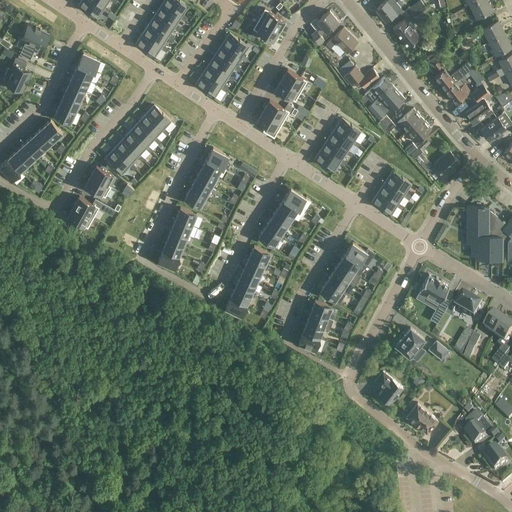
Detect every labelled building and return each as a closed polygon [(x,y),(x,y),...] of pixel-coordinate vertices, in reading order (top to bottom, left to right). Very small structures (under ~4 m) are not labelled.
[(81,0),(78,5),(98,18),(103,10),(105,7),(93,0),(81,0)] [(164,0),(163,2),(182,15),(183,14),(189,5),(181,0),(164,0)] [(386,0),(376,8),(386,20),(389,17),(396,12),(395,12),(400,8),(394,0),(387,0),(387,1),(386,0)] [(414,15),(415,16),(426,7),(420,0),(419,0),(409,8),(412,12),(414,15)] [(476,18),(492,10),(486,0),(479,0),(469,5),(476,18)] [(156,13),(176,26),(176,24),(181,18),(182,15),(163,2),(156,13)] [(265,8),(259,18),(279,30),(285,20),(265,8)] [(329,10),(317,20),(322,26),(317,31),(316,30),(311,34),(318,43),(323,38),(320,35),(338,21),(329,10)] [(404,19),(392,28),(407,47),(419,37),(407,22),(406,21),(414,15),(412,12),(404,19)] [(149,23),(169,36),(170,34),(174,28),(176,26),(156,13),(149,23)] [(273,40),(279,30),(259,18),(253,28),(253,29),(258,32),(273,40)] [(498,21),(496,22),(482,29),(489,42),(505,34),(498,21)] [(26,40),(23,46),(37,52),(40,46),(43,47),(49,33),(40,29),(41,29),(40,28),(40,29),(36,27),(36,26),(35,27),(27,23),(27,24),(28,24),(21,38),(26,40)] [(143,33),(162,46),(163,44),(168,38),(169,36),(149,23),(143,33)] [(343,28),(332,39),(332,38),(326,44),(330,48),(336,42),(346,52),(357,41),(343,28)] [(250,34),(255,37),(258,32),(253,29),(250,34)] [(223,42),(243,55),(249,45),(230,32),(223,42)] [(136,43),(155,56),(161,48),(162,46),(143,33),(136,43)] [(489,42),(496,55),(511,47),(505,34),(489,42)] [(0,42),(5,46),(8,48),(11,43),(3,38),(0,42)] [(216,53),(236,66),(236,65),(241,58),(243,55),(223,42),(216,53)] [(84,51),(79,62),(95,69),(99,59),(84,51)] [(306,52),(302,63),(308,65),(312,55),(306,52)] [(209,63),(229,76),(230,75),(234,68),(236,66),(216,53),(209,63)] [(506,74),(511,70),(511,53),(499,61),(506,74)] [(9,78),(6,83),(22,91),(31,72),(24,68),(27,62),(16,57),(13,64),(14,65),(12,70),(8,68),(5,76),(9,78)] [(353,84),(364,75),(355,64),(354,65),(350,60),(339,68),(344,74),(343,75),(352,85),(353,84)] [(438,61),(432,65),(439,72),(434,76),(445,89),(454,81),(472,68),(467,61),(450,75),(438,61)] [(79,62),(74,73),(90,80),(95,69),(79,62)] [(209,63),(203,73),(222,86),(223,85),(227,78),(229,76),(209,63)] [(472,68),(454,81),(445,89),(456,103),(464,96),(468,100),(474,96),(471,93),(472,92),(462,81),(470,74),(477,82),(476,84),(479,88),(483,85),(483,84),(481,81),(483,79),(474,67),(472,68)] [(281,79),(301,90),(307,80),(287,69),(281,79)] [(379,76),(373,69),(359,81),(358,80),(353,84),(358,88),(362,85),(364,88),(379,76)] [(74,73),(69,83),(85,90),(90,80),(74,73)] [(196,83),(215,96),(221,88),(222,86),(203,73),(196,83)] [(499,77),(497,73),(488,78),(490,82),(499,77)] [(323,87),(326,82),(317,76),(313,82),(323,87)] [(372,88),(365,95),(371,102),(377,97),(375,95),(377,93),(384,87),(385,89),(391,84),(389,82),(389,79),(387,76),(384,77),(384,76),(372,88)] [(295,101),(301,90),(281,79),(275,89),(295,101)] [(69,83),(64,93),(80,101),(85,90),(69,83)] [(379,96),(368,107),(379,119),(390,108),(392,110),(404,98),(398,91),(394,87),(391,84),(385,89),(384,87),(377,93),(379,96)] [(478,101),(484,97),(489,94),(483,85),(479,88),(472,92),(471,93),(474,96),(478,101)] [(511,98),(511,95),(509,91),(495,96),(502,106),(511,98)] [(64,93),(59,104),(75,111),(80,101),(64,93)] [(492,108),(484,97),(478,101),(474,96),(468,100),(471,105),(465,110),(473,121),(492,108)] [(269,99),(263,109),(283,121),(289,111),(269,99)] [(55,114),(70,122),(75,111),(59,104),(55,114)] [(146,113),(163,129),(165,128),(172,120),(154,104),(146,113)] [(402,125),(407,131),(422,118),(419,115),(419,113),(417,111),(416,111),(413,108),(397,122),(401,126),(402,125)] [(277,131),(283,121),(263,109),(257,120),(275,130),(277,131)] [(138,122),(155,138),(157,136),(162,131),(163,129),(146,113),(138,122)] [(377,124),(381,128),(391,120),(386,115),(377,124)] [(505,128),(497,116),(481,128),(489,139),(505,128)] [(335,128),(355,141),(355,140),(361,130),(342,117),(335,128)] [(422,118),(407,131),(412,136),(411,137),(414,142),(430,127),(428,124),(428,123),(426,121),(424,121),(422,118)] [(51,119),(42,127),(54,140),(62,132),(51,119)] [(391,120),(381,128),(385,132),(387,132),(395,125),(391,120)] [(130,131),(147,147),(149,145),(154,139),(155,138),(138,122),(130,131)] [(33,135),(45,148),(54,140),(42,127),(33,135)] [(328,138),(348,151),(353,143),(355,141),(335,128),(328,138)] [(121,140),(139,156),(140,154),(146,148),(147,147),(130,131),(121,140)] [(25,143),(37,156),(45,148),(33,135),(25,143)] [(321,148),(341,161),(342,160),(346,153),(348,151),(328,138),(321,148)] [(421,144),(424,148),(430,143),(429,142),(427,139),(421,144)] [(113,149),(130,165),(132,163),(138,157),(139,156),(121,140),(113,149)] [(408,155),(416,148),(412,142),(404,149),(408,155)] [(16,150),(28,163),(37,156),(25,143),(16,150)] [(207,157),(223,165),(228,155),(213,147),(207,157)] [(424,155),(422,154),(423,152),(419,147),(411,154),(415,158),(429,174),(435,168),(433,165),(424,155)] [(315,158),(334,171),(340,163),(341,161),(321,148),(315,158)] [(105,158),(122,174),(130,166),(130,165),(113,149),(105,158)] [(8,158),(20,171),(28,163),(16,150),(8,158)] [(449,150),(434,164),(438,169),(445,176),(460,162),(449,150)] [(202,167),(217,176),(223,165),(207,157),(202,167)] [(0,165),(0,166),(11,179),(20,171),(8,158),(0,165)] [(107,184),(107,183),(113,174),(97,165),(91,175),(107,184)] [(247,171),(254,175),(257,170),(250,166),(247,171)] [(196,177),(211,186),(217,176),(202,167),(196,177)] [(386,180),(405,193),(406,192),(412,183),(392,170),(386,180)] [(111,186),(107,183),(107,184),(91,175),(85,185),(105,197),(111,186)] [(190,187),(206,196),(211,186),(196,177),(190,187)] [(379,191),(398,204),(399,202),(404,196),(405,193),(386,180),(379,191)] [(185,197),(200,206),(206,196),(190,187),(185,197)] [(285,197),(299,207),(306,197),(291,187),(285,197)] [(372,201),(392,214),(397,206),(398,204),(379,191),(372,201)] [(94,217),(99,207),(105,211),(108,205),(95,198),(93,203),(79,196),(73,206),(94,217)] [(278,206),(293,216),(299,207),(285,197),(278,206)] [(88,228),(94,217),(73,206),(68,216),(88,228)] [(272,216),(286,226),(293,216),(278,206),(272,216)] [(501,255),(511,255),(511,215),(505,224),(489,211),(488,211),(488,206),(480,206),(466,206),(466,243),(470,243),(470,255),(475,255),(475,258),(501,259),(501,255)] [(176,217),(192,224),(196,214),(180,207),(176,217)] [(265,226),(280,235),(286,226),(272,216),(265,226)] [(171,228),(188,235),(192,224),(176,217),(171,228)] [(259,235),(273,245),(280,235),(265,226),(259,235)] [(167,239),(183,246),(188,235),(171,228),(167,239)] [(163,250),(179,256),(183,246),(167,239),(163,250)] [(353,242),(346,251),(361,261),(366,265),(375,252),(368,247),(366,250),(353,242)] [(249,256),(265,263),(270,252),(254,245),(249,256)] [(158,260),(174,267),(179,256),(163,250),(158,260)] [(340,261),(354,271),(361,261),(346,251),(340,261)] [(245,266),(260,273),(265,263),(249,256),(245,266)] [(333,270),(348,280),(354,285),(361,275),(354,271),(340,261),(333,270)] [(240,277),(256,284),(260,273),(245,266),(240,277)] [(327,280),(341,290),(348,280),(333,270),(327,280)] [(196,274),(192,281),(197,284),(201,277),(196,274)] [(419,290),(440,302),(449,286),(442,282),(443,280),(436,277),(436,278),(429,274),(419,290)] [(235,287),(251,294),(256,284),(240,277),(235,287)] [(320,290),(335,299),(341,290),(327,280),(320,290)] [(230,298),(246,305),(251,294),(235,287),(230,298)] [(452,298),(445,310),(452,314),(456,307),(474,318),(482,305),(475,301),(475,300),(470,297),(470,298),(463,294),(459,302),(452,298)] [(225,308),(241,315),(246,305),(230,298),(225,308)] [(311,310),(327,316),(331,306),(315,299),(311,310)] [(437,322),(445,308),(438,304),(430,318),(437,322)] [(307,321),(323,327),(327,316),(311,310),(307,321)] [(484,328),(495,336),(505,321),(495,314),(484,328)] [(303,332),(319,338),(323,327),(307,321),(303,332)] [(511,326),(505,321),(495,336),(501,340),(498,344),(501,347),(505,343),(507,340),(511,333),(511,326)] [(396,344),(396,345),(410,356),(419,345),(425,338),(410,327),(410,328),(405,333),(404,334),(402,337),(401,337),(400,338),(401,339),(396,344)] [(466,329),(462,336),(469,340),(473,333),(466,329)] [(299,343),(315,349),(319,338),(303,332),(299,343)] [(481,337),(474,334),(464,355),(470,358),(481,337)] [(436,339),(429,348),(441,358),(442,356),(447,350),(448,349),(436,339)] [(492,361),(499,366),(511,347),(511,344),(507,340),(505,343),(492,361)] [(506,356),(499,366),(504,370),(511,360),(506,356)] [(379,367),(375,364),(370,370),(373,373),(379,367)] [(382,389),(379,394),(390,403),(403,386),(383,370),(375,380),(382,386),(382,389)] [(425,380),(418,375),(412,381),(420,387),(425,380)] [(417,402),(406,416),(427,432),(438,418),(417,402)] [(476,424),(483,418),(478,411),(465,421),(470,427),(465,432),(474,444),(486,436),(476,424)] [(494,427),(489,432),(494,437),(499,432),(494,427)] [(501,434),(496,438),(500,443),(505,439),(501,434)] [(507,460),(496,445),(483,455),(494,470),(507,460)]
